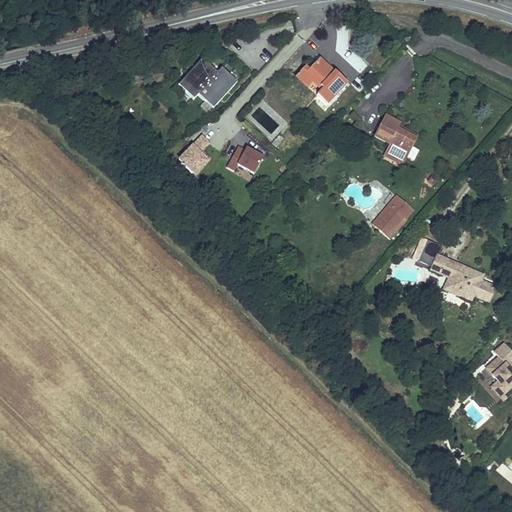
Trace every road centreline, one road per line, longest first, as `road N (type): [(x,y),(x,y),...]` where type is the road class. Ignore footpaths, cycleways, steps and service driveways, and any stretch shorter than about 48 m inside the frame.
road 1 (tertiary): [(0,64),(177,23)]
road 2 (tertiary): [(177,23),(301,0)]
